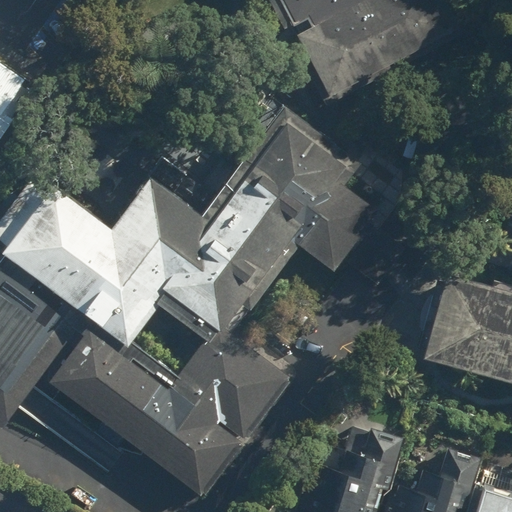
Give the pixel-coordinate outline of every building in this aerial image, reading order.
[(270,0),(323,105),(467,30),(451,0),(270,0)] [(0,117),(29,70),(0,50),(0,117)] [(149,175),(108,230),(51,187),(33,210),(8,191),(2,428),(87,315),(94,321),(48,383),(203,498),(291,380),(223,329),(291,239),(333,270),(342,258),(378,284),(404,250),(368,223),(377,211),(343,186),(360,162),(283,106),(202,214),(149,175)] [(511,291),(445,273),(421,359),(511,384),(511,291)] [(337,463),(314,456),(299,508),(309,511),(308,511),(379,511),(389,479),(404,431),(351,416),(337,463)] [(469,496),(481,455),(446,444),(438,470),(423,465),(417,488),(389,479),(379,511),(459,511),(465,495),(469,496)] [(511,511),(511,489),(483,480),(473,511),(511,511)]
